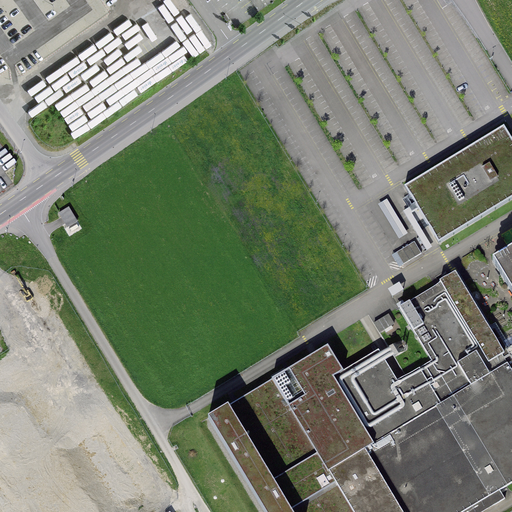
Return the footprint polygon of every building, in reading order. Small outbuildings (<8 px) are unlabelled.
[(511,199),(511,142),(503,128),(403,188),(437,245),(511,199)] [(67,208),(58,214),(66,228),(76,222),(67,208)] [(413,242),(395,253),(402,265),(420,254),(413,242)] [(511,294),(511,248),(492,261),(509,289),(505,292),(508,297),(511,294)] [(511,346),(506,350),(499,339),(495,341),(454,273),(438,282),(439,284),(399,308),(430,361),(396,382),(377,351),(349,368),(332,379),(372,446),(328,473),(351,511),(463,511),(488,497),(493,506),(504,500),(499,491),(511,482),(511,346)] [(378,333),(393,325),(387,315),(373,324),(378,333)] [(332,379),(349,368),(338,348),(209,425),(261,511),(351,511),(328,473),(372,446),(332,379)] [(98,421),(73,439),(68,432),(61,437),(13,370),(0,379),(0,511),(130,511),(153,496),(98,421)]
